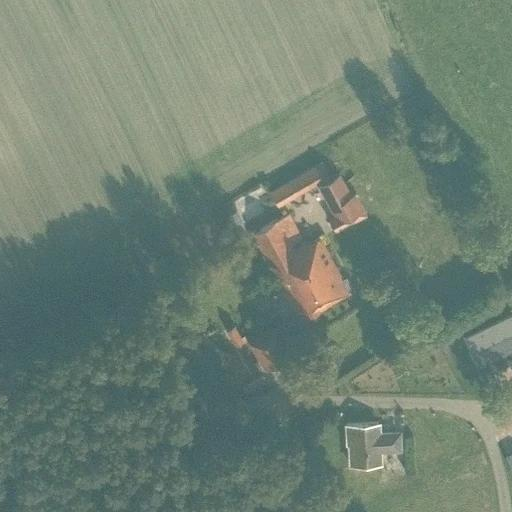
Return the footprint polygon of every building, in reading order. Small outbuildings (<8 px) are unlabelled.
[(330,176),(321,159),(270,188),(279,204),(316,183),(334,215),(329,218),(336,230),(366,213),(354,190),(351,192),(339,171),(330,176)] [(302,237),(289,212),(251,232),(295,315),(305,310),(308,316),(349,293),(347,290),(349,289),(321,237),(318,238),(317,237),(307,242),(305,239),(294,245),(292,242),(302,237)] [(511,311),(463,334),(471,350),(511,330),(511,311)] [(227,329),(235,343),(241,340),(233,326),(227,329)] [(290,353),(273,326),(248,341),(264,368),(290,353)] [(354,463),(382,462),(382,448),(402,447),(401,431),(381,432),(380,421),(349,423),(349,434),(353,434),(354,463)]
